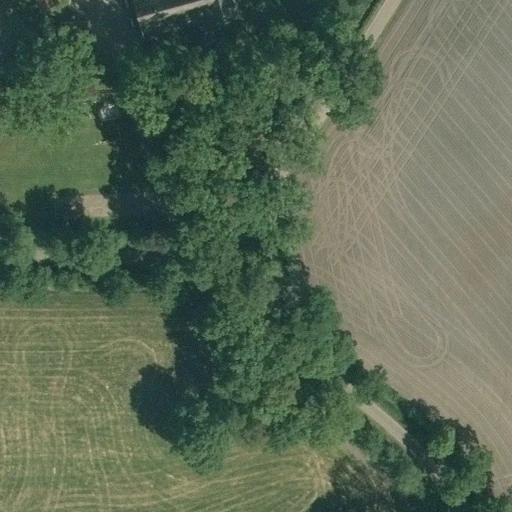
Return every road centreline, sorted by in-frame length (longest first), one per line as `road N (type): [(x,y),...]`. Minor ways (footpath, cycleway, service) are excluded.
road 1 (unclassified): [(457,511),(374,411),(276,331),(234,276),(213,264)]
road 2 (unclassified): [(213,264),(394,0)]
road 3 (unclassified): [(213,264),(0,258)]
